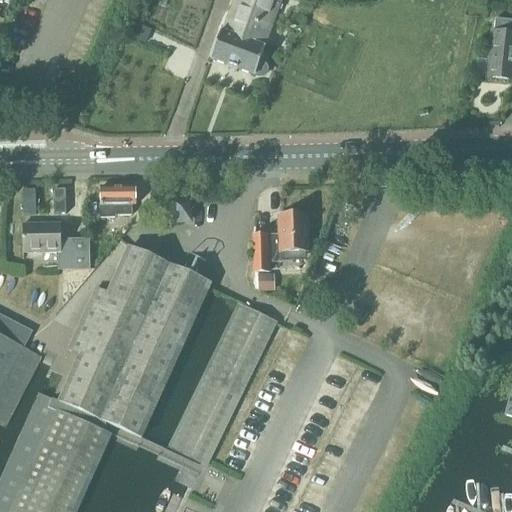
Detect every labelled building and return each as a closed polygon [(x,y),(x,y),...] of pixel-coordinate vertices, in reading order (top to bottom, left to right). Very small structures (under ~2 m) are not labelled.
[(264,47),(281,0),(236,0),(224,32),(264,47)] [(511,21),(497,20),(496,33),(494,33),(489,78),(511,80),(511,21)] [(140,43),(146,30),(138,26),(132,39),(140,43)] [(259,78),(261,78),(264,77),(267,75),(268,73),(268,70),(267,67),(266,65),(263,64),(260,63),(266,48),(264,47),(224,32),(223,32),(212,61),(257,77),(259,78)] [(137,207),(138,190),(102,189),(102,219),(116,219),(116,217),(132,217),(133,207),(137,207)] [(190,221),(190,211),(189,211),(189,204),(177,204),(177,203),(173,203),(173,221),(190,221)] [(267,236),(253,237),(254,273),(256,273),(268,273),(267,263),(281,262),(307,261),(307,252),(306,220),(304,220),(304,217),(291,218),(292,221),(279,222),(280,237),(267,237),(267,236)] [(60,241),(60,225),(23,226),(24,254),(58,253),(58,271),(90,270),(89,240),(60,241)] [(79,356),(58,403),(105,424),(142,440),(209,291),(212,286),(128,248),(107,294),(95,288),(67,351),(79,356)] [(275,276),(259,276),(259,293),(275,293),(275,276)] [(238,306),(167,450),(202,467),(206,469),(277,325),(238,306)] [(0,422),(5,426),(41,359),(0,337),(0,422)] [(511,394),(509,394),(503,418),(511,420),(511,394)]
